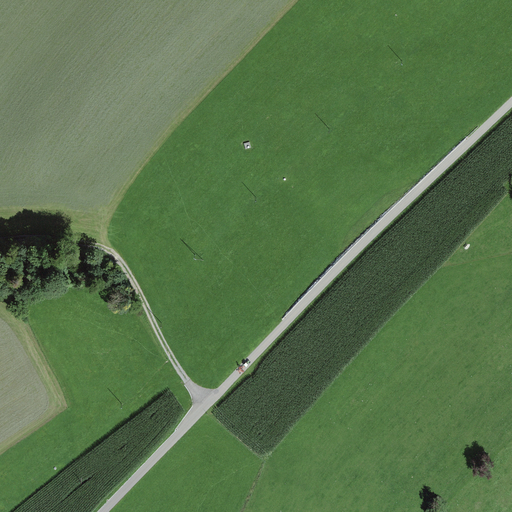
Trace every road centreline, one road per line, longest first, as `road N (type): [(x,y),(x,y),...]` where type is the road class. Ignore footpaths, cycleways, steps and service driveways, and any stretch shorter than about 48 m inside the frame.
road 1 (residential): [(103,511),(511,102)]
road 2 (track): [(0,240),(56,237),(115,254),(206,406)]
